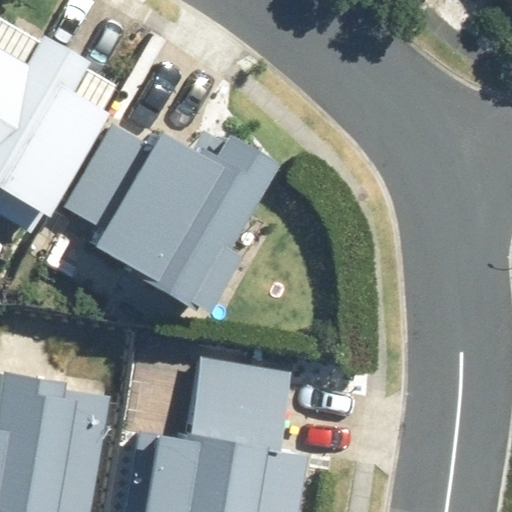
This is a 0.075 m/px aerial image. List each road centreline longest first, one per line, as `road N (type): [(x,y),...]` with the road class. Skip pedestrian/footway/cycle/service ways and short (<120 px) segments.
road 1 (residential): [(439,511),(457,401),(453,181)]
road 2 (residential): [(453,181),(420,124),(362,71),(258,0)]
